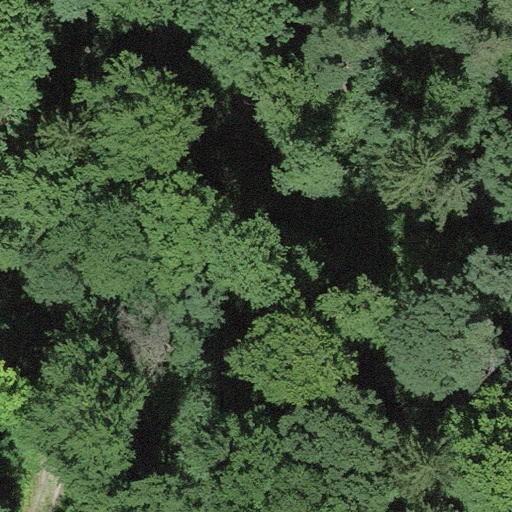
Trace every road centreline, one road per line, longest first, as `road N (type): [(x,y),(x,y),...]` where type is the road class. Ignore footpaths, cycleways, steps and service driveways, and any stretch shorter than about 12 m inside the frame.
road 1 (track): [(15,511),(85,360),(173,0)]
road 2 (track): [(365,511),(388,294),(332,97),(293,0)]
road 3 (track): [(85,360),(0,51)]
